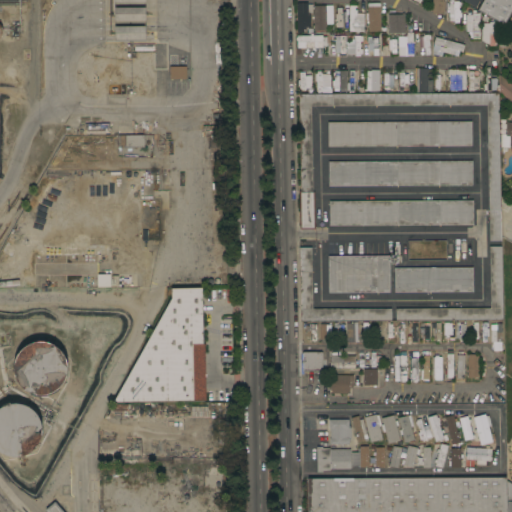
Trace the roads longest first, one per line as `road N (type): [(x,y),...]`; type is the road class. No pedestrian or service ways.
road 1 (primary): [(249,61),(254,349)]
road 2 (primary): [(280,348),(276,61)]
road 3 (primary): [(283,511),(280,348)]
road 4 (primary): [(254,349),(257,511)]
